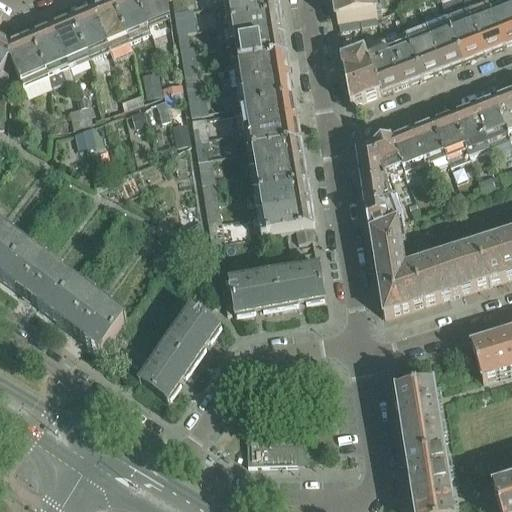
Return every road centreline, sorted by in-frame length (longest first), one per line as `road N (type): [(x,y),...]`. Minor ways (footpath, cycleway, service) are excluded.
road 1 (residential): [(183,465),(250,365),(359,351)]
road 2 (residential): [(183,465),(0,330)]
road 3 (residential): [(359,351),(329,145)]
road 4 (residential): [(511,74),(329,145)]
road 5 (residential): [(349,511),(378,475),(359,351)]
road 6 (residential): [(337,511),(309,499),(241,501),(183,465)]
road 7 (residential): [(359,351),(395,349),(511,313)]
road 8 (residential): [(329,145),(306,0)]
road 9 (tertiary): [(213,511),(101,443)]
